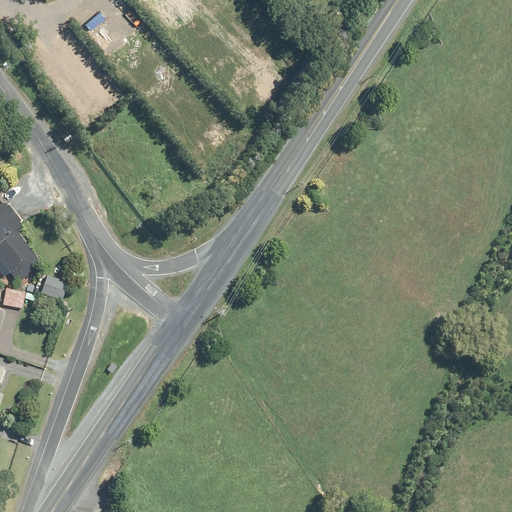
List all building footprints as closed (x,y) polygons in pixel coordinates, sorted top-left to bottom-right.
[(6,204),(0,208),(0,245),(23,227),(6,204)] [(0,270),(6,266),(19,283),(43,266),(18,233),(0,246),(0,270)] [(69,283),(48,276),(42,294),(63,301),(69,283)] [(26,293),(6,289),(3,306),(23,309),(26,293)] [(36,296),(27,293),(25,299),(34,302),(36,296)]
